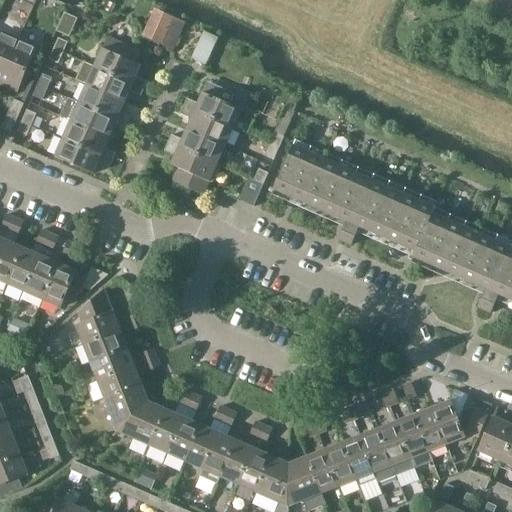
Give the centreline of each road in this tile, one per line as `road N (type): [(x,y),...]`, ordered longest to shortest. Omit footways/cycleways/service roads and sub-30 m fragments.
road 1 (residential): [(511,392),(444,364),(408,314),(216,231)]
road 2 (residential): [(293,370),(206,332),(192,301),(216,231)]
road 3 (residential): [(176,67),(113,216)]
road 4 (residential): [(113,216),(0,167)]
